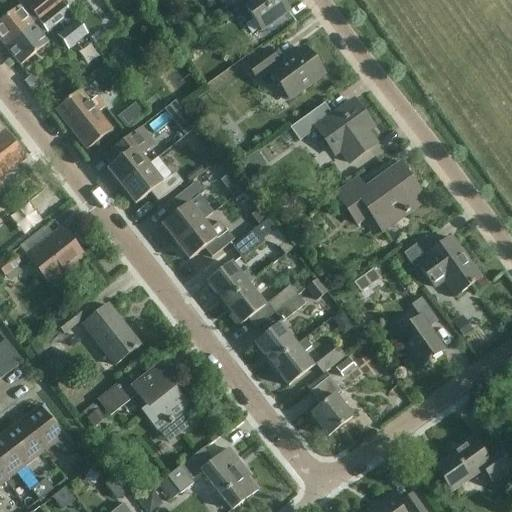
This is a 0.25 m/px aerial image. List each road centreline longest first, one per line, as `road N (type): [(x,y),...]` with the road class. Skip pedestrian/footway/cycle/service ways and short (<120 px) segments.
road 1 (residential): [(315,489),(0,90)]
road 2 (residential): [(325,0),(511,260)]
road 3 (residential): [(511,358),(315,489)]
